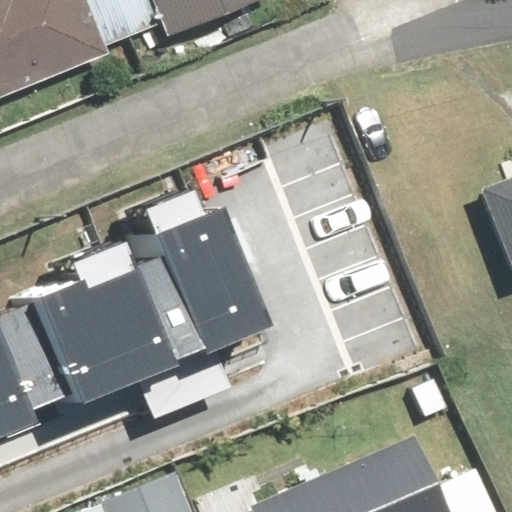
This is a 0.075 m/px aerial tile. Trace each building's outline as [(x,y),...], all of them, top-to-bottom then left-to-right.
[(0,0),(0,95),(110,52),(89,0),(0,0)] [(246,0),(156,0),(169,31),(246,0)] [(511,255),(511,173),(484,185),(511,255)] [(0,420),(124,369),(142,412),(227,376),(213,342),(257,323),(202,192),(177,202),(168,180),(118,200),(139,250),(110,262),(100,238),(54,257),(60,271),(0,296),(0,420)] [(451,511),(419,433),(255,502),(259,511),(451,511)] [(199,511),(184,470),(73,511),(199,511)]
